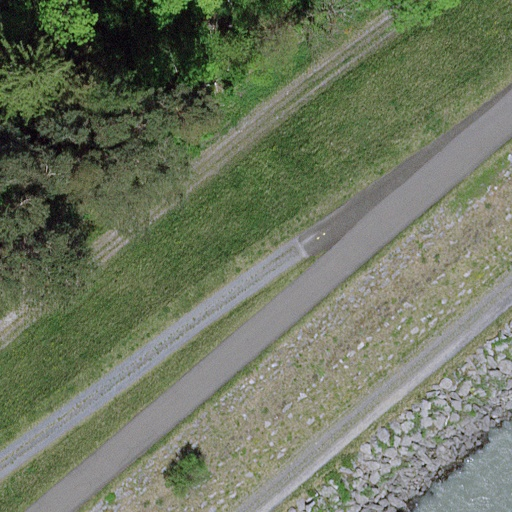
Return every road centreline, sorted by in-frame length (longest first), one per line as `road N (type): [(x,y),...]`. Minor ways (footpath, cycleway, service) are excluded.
road 1 (track): [(0,466),(511,106)]
road 2 (track): [(511,111),(52,511)]
road 3 (track): [(416,0),(0,333)]
road 4 (track): [(250,511),(511,287)]
